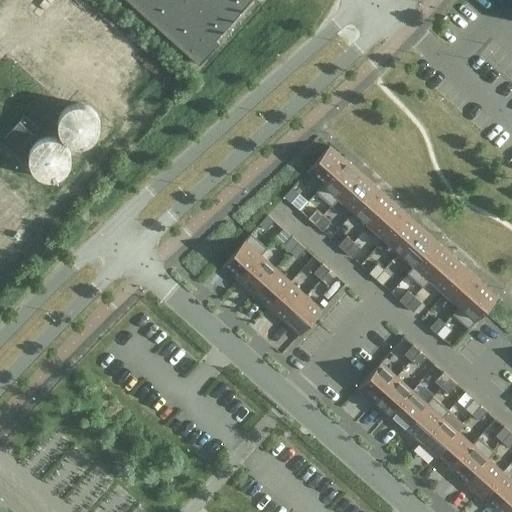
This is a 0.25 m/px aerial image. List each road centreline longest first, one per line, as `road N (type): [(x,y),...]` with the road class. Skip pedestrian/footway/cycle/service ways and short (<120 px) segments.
road 1 (residential): [(419,511),(125,257)]
road 2 (unclassified): [(125,257),(394,16)]
road 3 (unclassified): [(360,0),(102,236)]
road 4 (unclassified): [(0,384),(125,257)]
road 5 (unclassified): [(102,236),(0,338)]
